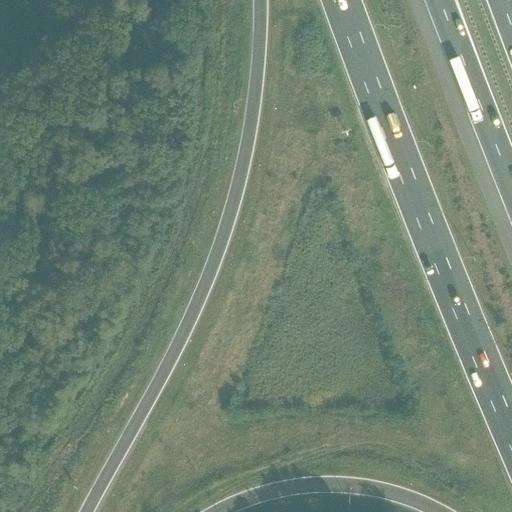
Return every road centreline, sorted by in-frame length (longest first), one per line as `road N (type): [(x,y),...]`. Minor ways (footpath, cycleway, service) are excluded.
road 1 (trunk): [(258,0),(252,107),(227,223),(175,350),(86,511)]
road 2 (trunk): [(339,0),(511,439)]
road 3 (trunk): [(222,511),(316,486),(369,490),(433,511)]
road 4 (motorway): [(436,0),(511,195)]
